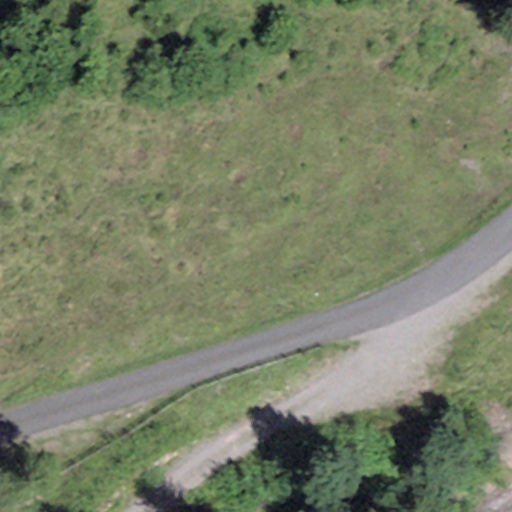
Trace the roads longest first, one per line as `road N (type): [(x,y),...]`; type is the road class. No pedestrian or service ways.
road 1 (unclassified): [(0,436),(408,295),(511,229)]
road 2 (track): [(408,295),(373,368),(171,511)]
